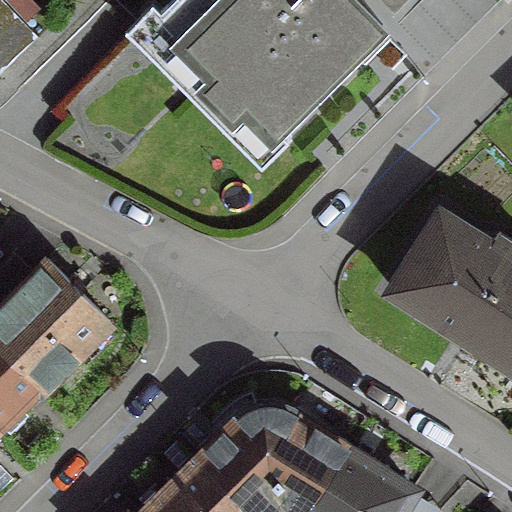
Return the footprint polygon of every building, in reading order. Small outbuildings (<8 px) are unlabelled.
[(31,0),(0,0),(0,4),(13,17),(22,27),(40,9),(31,0)] [(168,0),(129,38),(264,174),(406,34),(372,0),(168,0)] [(0,29),(13,17),(0,4),(0,29)] [(22,27),(13,17),(0,29),(0,69),(33,38),(22,27)] [(511,258),(437,210),(387,288),(511,368),(511,258)] [(0,264),(0,347),(36,384),(34,386),(37,389),(73,353),(81,361),(107,335),(100,327),(105,321),(43,259),(29,274),(10,254),(0,264)] [(0,420),(29,391),(34,386),(36,384),(0,347),(0,420)] [(241,410),(232,417),(192,456),(248,511),(272,511),(281,503),(294,511),(300,511),(342,446),(285,411),(274,406),(263,404),(252,406),(241,410)] [(409,489),(342,446),(300,511),(435,511),(437,510),(435,509),(408,491),(409,489)] [(248,511),(192,456),(136,511),(248,511)]
